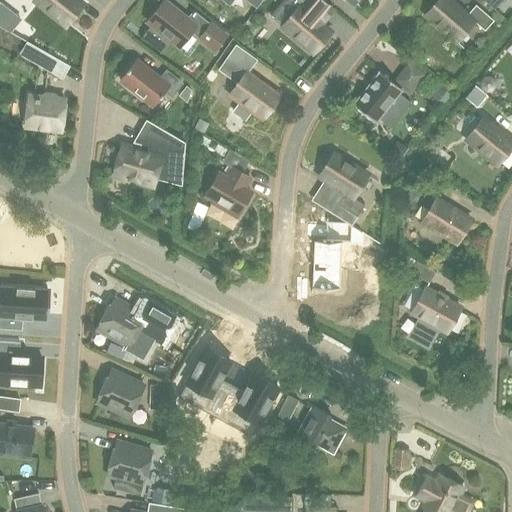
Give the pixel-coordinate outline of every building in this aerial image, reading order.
[(34,0),(34,1),(66,25),(83,3),(78,0),(34,0)] [(164,0),(147,22),(151,25),(172,41),(180,47),(191,32),(199,38),(215,51),(227,36),(211,24),(194,10),(187,19),(164,0)] [(300,6),(282,27),(313,53),(331,32),(324,26),(337,10),(330,4),(325,0),(305,0),(303,2),(300,6)] [(449,0),(438,0),(425,16),(455,42),(473,21),(485,31),(494,21),(476,5),(467,15),(449,0)] [(0,26),(10,33),(20,20),(0,5),(0,6),(0,26)] [(48,55),(41,66),(62,78),(69,66),(48,55)] [(412,92),(426,72),(407,59),(393,80),(412,92)] [(169,85),(160,77),(137,60),(120,81),(152,106),(166,89),(169,85)] [(169,66),(160,77),(169,85),(166,89),(175,96),(187,81),(169,66)] [(262,119),(279,96),(247,72),(230,95),(262,119)] [(410,103),(398,93),(401,89),(380,72),(354,104),(374,121),(378,117),(390,128),(410,103)] [(485,78),(482,82),(482,87),(486,90),(491,89),(494,86),(493,81),(489,78),(485,78)] [(438,84),(429,95),(438,102),(439,101),(447,91),(438,84)] [(474,85),(465,97),(477,107),(486,95),(474,85)] [(186,86),(178,95),(187,102),(191,90),(186,86)] [(26,116),(25,126),(62,130),(65,100),(29,96),(26,116)] [(193,128),(204,133),(209,123),(199,118),(193,128)] [(511,145),(511,141),(483,118),(466,139),(497,165),(511,145)] [(149,119),(137,140),(150,146),(148,154),(160,157),(155,175),(178,182),(181,138),(149,119)] [(148,154),(122,147),(120,153),(116,155),(114,164),(116,168),(114,174),(153,184),(155,175),(160,157),(148,154)] [(246,189),(252,177),(243,172),(249,161),(229,149),(222,161),(232,167),(226,177),(218,173),(206,195),(238,214),(251,192),(246,189)] [(368,174),(334,153),(319,177),(344,193),(337,204),(358,217),(365,205),(353,198),(368,174)] [(436,199),(422,222),(456,243),(471,219),(436,199)] [(198,231),(207,205),(197,201),(187,227),(198,231)] [(313,263),(312,288),(340,289),(340,269),(341,241),(358,242),(362,242),(362,233),(351,226),(346,222),(327,222),(326,241),(314,240),(313,263)] [(414,260),(408,271),(429,283),(435,271),(414,260)] [(0,328),(21,330),(22,317),(45,318),(47,290),(0,287),(0,328)] [(435,325),(447,332),(460,307),(425,288),(412,312),(423,319),(421,323),(419,321),(410,336),(427,346),(436,331),(433,329),(435,325)] [(98,327),(130,344),(145,318),(113,300),(110,304),(107,305),(103,311),(104,315),(98,327)] [(153,324),(191,342),(198,327),(161,309),(153,324)] [(0,334),(0,375),(42,378),(43,350),(25,349),(13,348),(14,335),(0,334)] [(207,348),(180,397),(216,417),(233,385),(221,379),(230,363),(231,361),(207,348)] [(130,415),(143,387),(110,372),(98,400),(130,415)] [(233,385),(216,417),(252,436),(279,387),(254,374),(253,375),(244,392),(233,385)] [(149,385),(149,397),(162,397),(163,385),(149,385)] [(287,393),(277,414),(287,419),(298,398),(287,393)] [(289,421),(300,425),(309,403),(298,398),(289,421)] [(314,406),(297,439),(314,448),(317,442),(332,451),(344,429),(328,421),(331,415),(314,406)] [(34,429),(0,423),(0,452),(30,457),(34,429)] [(116,443),(108,473),(116,475),(113,487),(139,495),(142,482),(151,453),(116,443)] [(424,509),(422,511),(449,511),(459,493),(463,486),(459,484),(457,479),(449,475),(444,477),(440,474),(433,488),(423,482),(417,494),(427,500),(423,508),(424,509)] [(153,488),(151,503),(170,506),(172,495),(172,492),(170,491),(156,489),(153,488)] [(43,511),(42,505),(41,505),(39,493),(14,499),(17,511),(16,511),(43,511)] [(330,511),(330,507),(331,494),(304,494),(304,506),(306,506),(305,511),(330,511)] [(240,511),(292,511),(292,496),(240,496),(240,511)]
